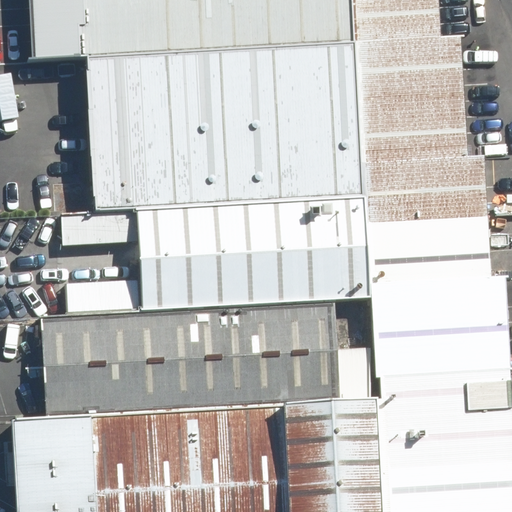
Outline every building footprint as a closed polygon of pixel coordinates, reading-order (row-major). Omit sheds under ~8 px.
[(347,0),(72,0),(76,60),(85,59),(350,44),(347,0)] [(437,0),(350,0),(354,44),(440,39),(437,0)] [(440,39),(354,44),(361,165),(465,159),(458,38),(440,39)] [(359,196),(350,44),(85,59),(94,211),(133,209),(359,196)] [(465,159),(361,165),(368,285),(488,278),(481,158),(465,159)] [(365,297),(359,196),(133,209),(139,310),(333,299),(365,297)] [(488,278),(368,285),(373,379),(381,379),(503,372),(497,278),(488,278)] [(339,402),(333,299),(139,310),(37,316),(43,420),(339,402)] [(510,511),(503,372),(381,379),(388,511),(510,511)] [(339,402),(43,420),(10,422),(14,511),(384,511),(378,400),(339,402)]
